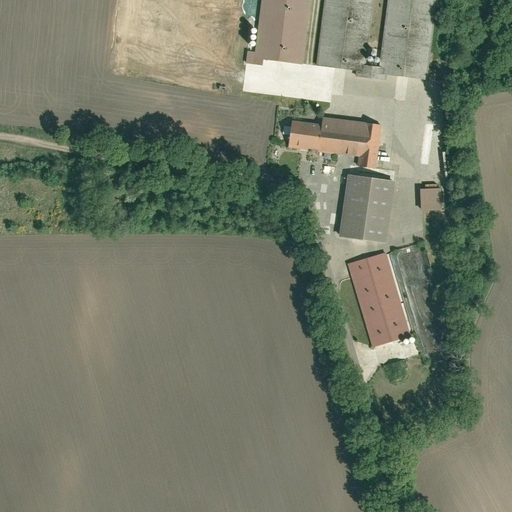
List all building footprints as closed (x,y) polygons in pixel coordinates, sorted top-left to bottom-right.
[(313,0),(262,0),(255,51),(248,50),(247,62),(263,64),(264,58),(305,63),(313,0)] [(325,0),(318,64),(359,69),(358,75),(387,78),(387,72),(430,78),(440,0),(389,0),(381,66),(368,64),(376,0),(325,0)] [(383,124),(367,121),(325,116),(324,123),(293,119),(290,147),(361,155),(360,164),(377,167),(383,124)] [(398,179),(350,172),(341,234),(389,241),(398,179)] [(443,187),(422,188),(423,210),(444,209),(443,187)] [(413,334),(389,250),(350,261),(374,345),(413,334)]
